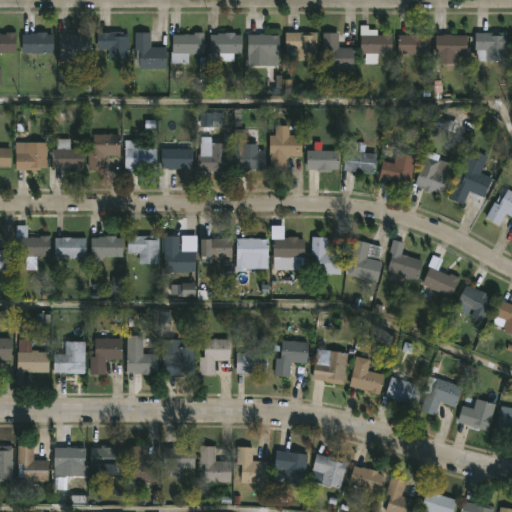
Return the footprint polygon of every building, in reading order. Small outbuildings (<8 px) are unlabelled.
[(304,30),(304,32),(317,32),(316,58),(284,58),(284,31),(304,30)] [(45,31),(45,33),(51,33),(51,52),(20,52),(20,33),(45,31)] [(121,31),(121,33),(127,33),(127,59),(107,60),(107,48),(95,48),(95,31),(121,31)] [(233,32),(233,34),(240,34),(239,52),(232,52),(232,60),(207,60),(207,52),(209,52),(209,34),(216,34),(216,31),(233,32)] [(422,31),(422,35),(428,34),(429,53),(406,55),(406,53),(397,53),(396,35),(408,34),(408,32),(422,31)] [(506,32),(505,60),(475,60),(474,31),(506,32)] [(0,52),(0,34),(4,34),(4,32),(14,32),(14,53),(0,52)] [(149,34),(149,46),(165,46),(165,67),(138,68),(138,62),(134,62),(132,32),(149,32),(149,34)] [(187,63),(171,63),(171,35),(193,34),(193,32),(202,32),(203,53),(187,54),(187,63)] [(271,32),(271,33),(278,33),(276,65),(248,65),(248,54),(246,54),(247,34),(259,34),(259,33),(271,32)] [(338,35),(337,47),(353,47),(353,69),(327,69),(327,58),(321,58),(322,32),(338,32),(338,35)] [(363,53),(359,53),(359,34),(380,34),(380,32),(390,32),(390,53),(363,53)] [(66,60),(58,60),(58,33),(90,34),(90,51),(66,51),(66,60)] [(451,34),(466,34),(466,55),(453,54),(453,63),(437,63),(437,54),(434,54),(434,34),(451,34)] [(245,129),(245,143),(257,143),(257,149),(264,150),(264,169),(256,169),(256,167),(233,167),(234,128),(245,129)] [(103,169),(88,169),(87,139),(93,139),(93,134),(119,134),(119,155),(103,155),(103,169)] [(275,172),(269,172),(269,140),(274,140),(274,135),(301,135),(301,156),(285,156),(285,172),(275,172)] [(69,138),(69,149),(82,149),(82,170),(73,170),(73,168),(50,168),(50,149),(56,149),(56,138),(69,138)] [(146,139),(145,147),(155,147),(154,167),(124,167),(124,139),(146,139)] [(375,153),(373,173),(342,169),(344,149),(346,149),(347,140),(364,142),(363,152),(375,153)] [(17,169),(15,169),(15,142),(46,141),(46,168),(17,169)] [(201,170),(196,170),(196,154),(199,154),(199,143),(228,143),(228,170),(201,170)] [(0,147),(9,147),(9,168),(0,168),(0,147)] [(191,149),(190,171),(158,169),(159,147),(191,149)] [(337,150),(337,170),(316,171),(316,169),(306,169),(305,150),(337,150)] [(415,156),(409,183),(378,176),(381,160),(393,163),(395,152),(415,156)] [(492,177),(483,197),(468,191),(462,204),(448,198),(461,167),(460,167),(465,155),(482,163),(479,171),(492,177)] [(438,160),(435,170),(450,175),(444,195),(431,190),(430,193),(424,191),(425,188),(414,185),(425,156),(438,160)] [(507,188),(511,191),(511,216),(505,212),(498,224),(485,217),(493,201),(495,202),(501,192),(503,193),(507,188)] [(26,226),(26,237),(38,238),(38,235),(48,235),(48,256),(35,256),(35,270),(24,270),(24,256),(18,256),(18,239),(15,239),(15,225),(26,226)] [(280,229),(281,237),(297,236),(297,239),(302,239),(303,257),(290,258),(291,264),(278,265),(278,257),(272,258),(271,229),(280,229)] [(115,235),(115,238),(121,238),(122,256),(100,256),(100,265),(90,265),(90,238),(115,235)] [(152,235),(152,238),(158,238),(158,263),(138,263),(138,252),(126,252),(126,235),(152,235)] [(178,237),(178,250),(194,250),(194,272),(168,271),(168,253),(162,253),(162,235),(178,237)] [(231,235),(230,257),(197,256),(198,237),(217,238),(217,235),(231,235)] [(340,251),(339,272),(313,271),(314,253),(310,253),(311,236),(327,237),(326,250),(340,251)] [(85,257),(53,257),(53,237),(85,238),(85,257)] [(252,238),(267,239),(267,268),(242,268),(242,270),(235,270),(236,238),(252,238)] [(382,261),(377,282),(346,275),(353,239),(380,246),(377,260),(382,261)] [(0,249),(13,249),(12,271),(0,270),(0,249)] [(397,252),(421,260),(416,279),(398,274),(395,281),(385,278),(391,251),(397,252)] [(445,274),(448,276),(449,273),(458,277),(449,297),(421,284),(429,266),(427,265),(432,254),(442,259),(437,270),(445,274)] [(474,287),(488,294),(487,296),(493,300),(481,322),(471,316),(474,311),(470,309),(467,314),(457,309),(459,307),(456,305),(458,302),(456,301),(467,283),(474,287)] [(511,304),(511,333),(500,329),(501,326),(492,323),(499,299),(511,304)] [(107,337),(120,338),(120,360),(104,360),(104,374),(89,374),(89,356),(94,356),(94,338),(107,337)] [(0,338),(10,338),(9,360),(0,360),(0,338)] [(30,338),(30,350),(48,352),(48,372),(16,371),(17,338),(30,338)] [(215,338),(228,339),(228,360),(213,360),(213,374),(198,374),(198,356),(203,356),(203,339),(215,338)] [(293,341),(307,343),(306,363),(290,362),(288,378),(272,376),(274,358),(279,358),(280,351),(273,350),(274,345),(280,345),(281,340),(293,341)] [(84,341),(84,373),(52,372),(52,354),(60,354),(60,343),(64,343),(64,341),(84,341)] [(194,346),(194,375),(174,375),(174,372),(166,373),(166,375),(162,375),(161,347),(194,346)] [(349,350),(343,385),(312,379),(315,362),(326,364),(329,346),(349,350)] [(236,373),(235,373),(235,352),(266,352),(266,373),(236,373)] [(140,353),(157,353),(157,372),(126,373),(126,353),(140,353)] [(356,368),(383,374),(379,392),(348,385),(352,368),(356,368)] [(421,386),(414,405),(384,394),(391,376),(421,386)] [(461,387),(454,406),(440,401),(435,415),(420,409),(426,393),(430,395),(436,378),(461,387)] [(495,404),(487,431),(457,423),(461,405),(472,408),(475,398),(495,404)] [(511,414),(511,436),(510,442),(494,439),(499,412),(511,414)] [(32,446),(32,460),(48,459),(48,481),(22,481),(22,477),(17,477),(16,445),(32,445),(32,446)] [(114,445),(114,447),(120,447),(119,474),(124,474),(124,485),(130,485),(130,496),(114,496),(114,475),(93,476),(93,466),(88,466),(88,447),(99,447),(99,445),(114,445)] [(0,446),(12,446),(12,478),(0,478),(0,446)] [(157,461),(157,482),(130,481),(131,476),(126,476),(126,469),(131,469),(131,464),(125,464),(125,446),(143,446),(142,460),(157,461)] [(230,462),(230,482),(196,480),(198,446),(214,446),(214,461),(230,462)] [(267,462),(266,483),(241,482),(241,464),(235,464),(236,446),(252,447),(252,461),(267,462)] [(69,447),(84,448),(83,468),(52,467),(52,447),(69,447)] [(179,448),(194,448),(193,469),(182,469),(182,475),(169,475),(169,468),(162,468),(163,448),(179,448)] [(306,453),(302,485),(271,481),(275,449),(306,453)] [(340,486),(339,489),(309,481),(315,454),(346,461),(340,486)] [(352,466),(359,468),(359,466),(367,468),(383,476),(377,493),(347,482),(352,466)] [(415,501),(411,511),(383,511),(389,495),(385,494),(390,477),(404,482),(400,496),(415,501)] [(455,500),(451,511),(425,511),(419,510),(426,490),(455,500)] [(475,504),(476,502),(494,507),(492,511),(460,511),(463,501),(475,504)]
